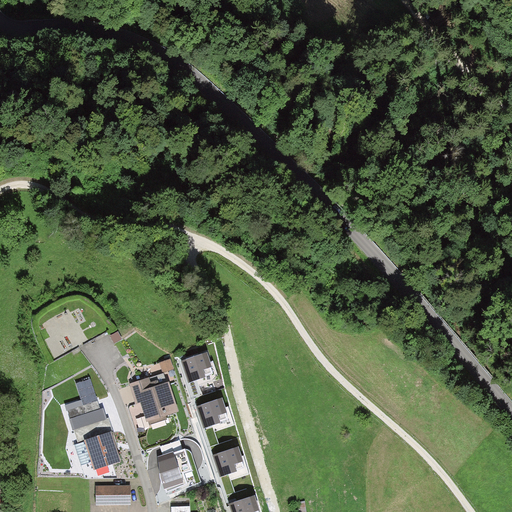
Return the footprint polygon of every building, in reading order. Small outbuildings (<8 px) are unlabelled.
[(116,332),(108,336),(113,345),(121,340),(116,332)] [(212,367),(208,354),(182,361),(185,372),(188,384),(207,378),(205,369),(212,367)] [(171,360),(161,363),(164,373),(174,370),(171,360)] [(148,379),(130,385),(136,405),(140,403),(148,426),(166,420),(164,417),(180,412),(170,383),(159,387),(157,381),(149,383),(148,379)] [(64,410),(68,421),(99,412),(89,381),(73,386),(79,406),(64,410)] [(222,399),(197,408),(200,417),(204,428),(220,423),(218,416),(227,413),(222,399)] [(108,432),(82,441),(92,471),(118,462),(108,432)] [(238,447),(213,455),(216,466),(220,478),(237,472),(235,465),(243,462),(238,447)] [(161,459),(163,479),(170,477),(192,470),(187,451),(161,459)] [(94,487),(94,506),(129,505),(129,486),(94,487)] [(236,502),(229,505),(231,511),(251,511),(259,510),(254,496),(236,502)]
